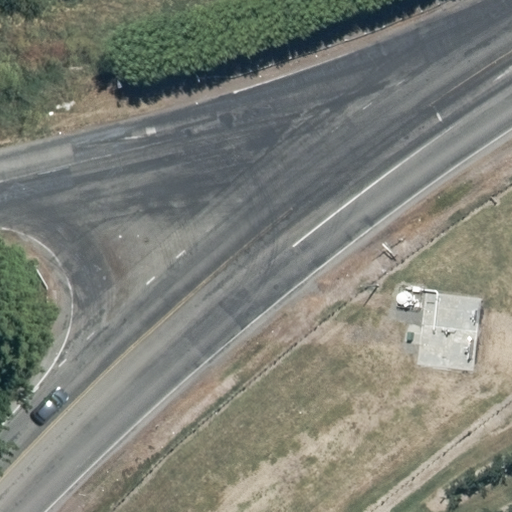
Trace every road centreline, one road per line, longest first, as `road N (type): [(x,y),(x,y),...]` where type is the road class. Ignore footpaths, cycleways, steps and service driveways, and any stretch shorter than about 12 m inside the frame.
road 1 (primary): [(430,105),(294,208),(0,479)]
road 2 (tertiary): [(430,105),(246,122),(0,182)]
